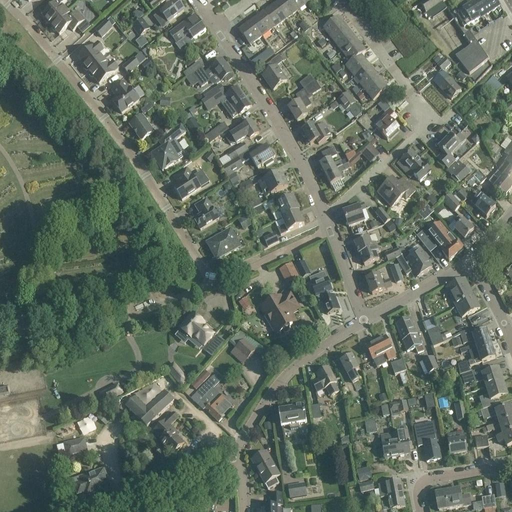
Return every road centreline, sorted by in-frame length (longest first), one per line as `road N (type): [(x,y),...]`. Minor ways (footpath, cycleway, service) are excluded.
road 1 (residential): [(329,231),(212,282),(103,117),(3,0)]
road 2 (residential): [(329,231),(280,130),(214,27)]
road 3 (residential): [(364,322),(283,380),(240,441),(238,469)]
road 4 (residential): [(432,121),(339,0)]
road 5 (residential): [(470,264),(364,322)]
road 6 (residential): [(422,511),(420,489),(430,478),(511,465)]
